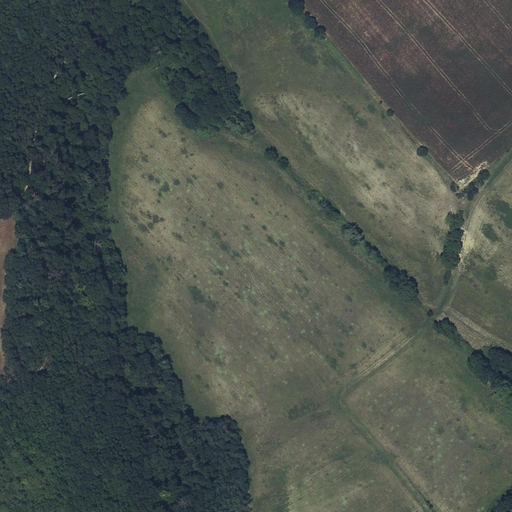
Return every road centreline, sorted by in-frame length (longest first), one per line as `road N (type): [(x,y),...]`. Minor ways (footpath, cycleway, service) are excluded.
road 1 (track): [(511,157),(473,202),(437,310),(339,395),(431,511)]
road 2 (track): [(107,0),(43,105),(22,194),(0,205)]
